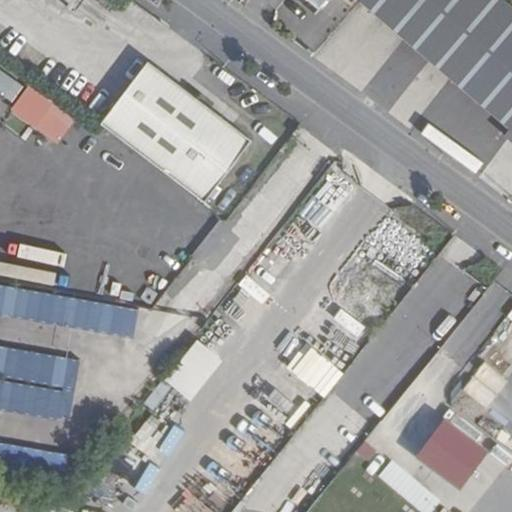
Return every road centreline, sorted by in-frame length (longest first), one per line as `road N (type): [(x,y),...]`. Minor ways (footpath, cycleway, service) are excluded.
road 1 (unclassified): [(511,231),(197,0)]
road 2 (unknown): [(511,266),(412,395),(401,429),(410,450),(442,470),(511,491)]
